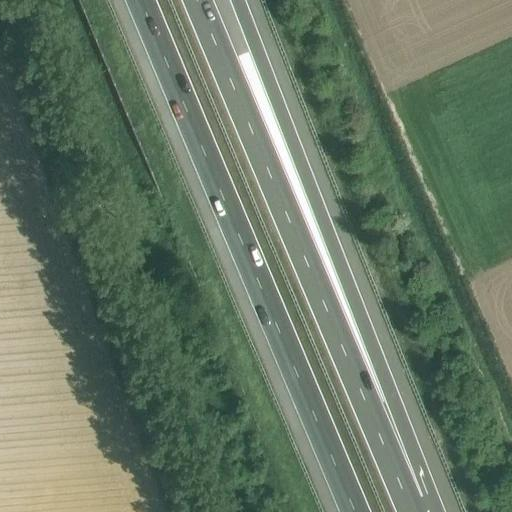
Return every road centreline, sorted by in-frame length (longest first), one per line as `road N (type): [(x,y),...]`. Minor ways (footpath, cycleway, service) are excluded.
road 1 (motorway): [(138,0),(351,511)]
road 2 (motorway): [(409,505),(198,0)]
road 3 (motorway): [(409,505),(327,232),(241,0)]
